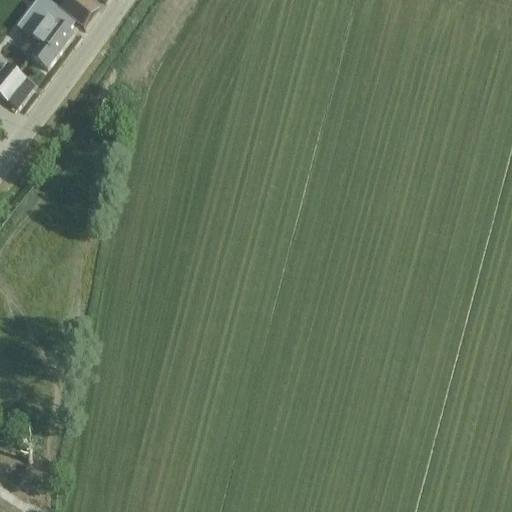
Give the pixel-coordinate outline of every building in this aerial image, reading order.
[(98,11),(83,0),(70,0),(61,12),(84,29),(98,11)] [(47,20),(22,52),(48,72),(73,39),(57,27),(47,20)] [(8,70),(0,80),(0,98),(2,100),(5,96),(11,100),(23,84),(16,79),(17,78),(8,70)] [(92,120),(96,124),(104,129),(118,109),(105,100),(92,120)] [(0,124),(9,130),(17,118),(8,112),(0,123),(0,124)] [(0,155),(16,137),(8,130),(0,138),(0,155)]
